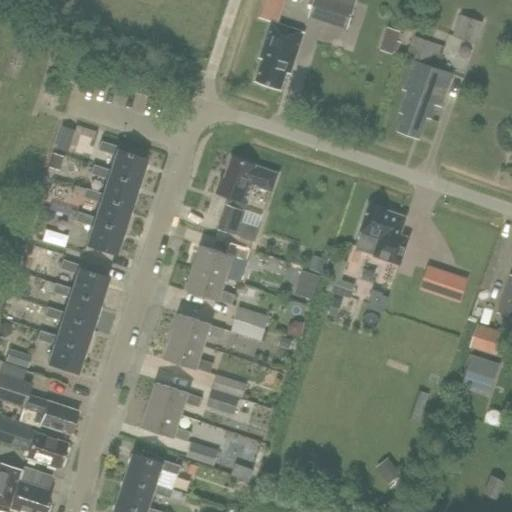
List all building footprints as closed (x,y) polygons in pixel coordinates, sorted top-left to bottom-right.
[(312,0),(307,17),(347,30),(355,5),(339,0),(312,0)] [(452,36),(474,44),(482,23),(460,15),(452,36)] [(289,73),(303,32),(278,24),(271,22),(260,58),(263,59),(256,80),(280,89),(286,72),(289,73)] [(393,54),(400,31),(388,27),(380,49),(393,54)] [(406,55),(438,66),(444,46),(413,35),(406,55)] [(420,137),(426,117),(431,119),(435,105),(440,107),(452,73),(413,60),(403,89),(407,91),(399,112),(403,114),(398,129),(420,137)] [(61,129),(55,151),(65,154),(72,132),(61,129)] [(108,173),(138,183),(146,159),(117,150),(118,147),(100,141),(97,150),(114,155),(109,170),(108,173)] [(63,157),(52,153),(48,166),(59,170),(63,157)] [(271,191),(278,173),(255,165),(232,156),(224,178),(221,177),(216,192),(247,202),(254,185),(271,191)] [(101,197),(131,207),(138,183),(108,173),(109,170),(93,165),(90,173),(107,179),(102,194),(101,197)] [(123,231),(131,207),(101,197),(102,194),(85,188),(82,197),(99,202),(94,217),(93,221),(123,231)] [(217,229),(254,241),(258,227),(242,221),(245,210),(226,204),(217,229)] [(400,265),(406,246),(397,243),(406,217),(390,211),(389,208),(386,210),(369,204),(360,231),(362,231),(356,249),(400,265)] [(54,216),(55,211),(44,208),(40,219),(47,221),(54,216)] [(93,221),(94,217),(77,212),(74,220),(91,226),(85,245),(115,255),(123,231),(93,221)] [(201,245),(194,267),(226,278),(230,265),(243,269),(250,248),(230,242),(226,253),(201,245)] [(324,273),(329,260),(314,255),(309,268),(324,273)] [(70,292),(100,301),(108,277),(79,268),(80,265),(62,259),(59,268),(76,274),(71,288),(70,292)] [(226,278),(194,267),(187,290),(219,300),(232,304),(235,294),(222,290),(226,278)] [(296,290),(295,294),(311,299),(319,276),(302,271),(296,290)] [(511,274),(510,274),(497,311),(511,316),(511,274)] [(449,277),(443,295),(460,300),(466,282),(449,277)] [(344,280),(339,294),(350,298),(355,284),(344,280)] [(62,316),(92,325),(100,301),(70,292),(71,288),(54,283),(51,292),(68,297),(64,312),(62,316)] [(389,297),(382,294),(373,292),(371,300),(368,307),(384,312),(389,297)] [(337,318),(343,300),(334,297),(328,315),(337,318)] [(85,349),(92,325),(62,316),(64,312),(47,306),(44,315),(61,321),(56,336),(55,339),(85,349)] [(239,306),(235,318),(264,328),(268,316),(239,306)] [(179,313),(172,335),(204,346),(207,334),(221,338),(224,329),(211,324),(179,313)] [(264,328),(235,318),(231,330),(261,340),(264,328)] [(11,327),(9,323),(4,321),(0,323),(0,334),(0,335),(4,336),(8,334),(11,327)] [(503,355),(511,332),(501,329),(478,321),(471,345),(494,352),(503,355)] [(77,373),(85,349),(55,339),(56,336),(39,330),(36,339),(53,344),(47,363),(77,373)] [(204,346),(172,335),(164,358),(196,368),(210,373),(213,363),(199,358),(204,346)] [(290,348),(293,340),(281,336),(279,344),(290,348)] [(5,360),(27,368),(31,356),(9,348),(5,360)] [(490,392),(499,363),(472,354),(463,383),(490,392)] [(17,379),(13,378),(2,374),(1,374),(0,373),(0,398),(23,406),(18,420),(39,427),(40,424),(70,434),(78,411),(27,395),(31,384),(20,380),(17,379)] [(246,384),(217,375),(213,387),(242,396),(246,384)] [(149,404),(181,414),(185,403),(199,407),(202,397),(188,393),(188,392),(156,382),(149,404)] [(239,397),(212,388),(207,405),(233,414),(239,397)] [(181,414),(149,404),(142,427),(174,437),(187,441),(191,431),(177,427),(181,414)] [(59,468),(67,443),(34,433),(34,432),(0,420),(0,439),(28,449),(25,458),(40,463),(40,461),(59,468)] [(185,456),(213,466),(218,450),(191,441),(185,456)] [(133,453),(126,477),(156,487),(157,483),(161,469),(178,474),(181,465),(163,459),(162,462),(133,453)] [(389,483),(401,474),(388,457),(376,467),(389,483)] [(49,491),(18,481),(22,470),(0,462),(0,504),(10,507),(9,510),(16,511),(44,511),(48,501),(46,500),(49,491)] [(253,470),(246,468),(243,479),(249,481),(253,470)] [(45,472),(41,486),(53,488),(56,474),(45,472)] [(482,492),(496,499),(504,481),(491,475),(482,492)] [(148,511),(149,507),(154,492),(171,498),(173,489),(157,483),(156,487),(126,477),(118,501),(148,511)] [(164,511),(149,507),(148,511),(118,501),(114,511),(164,511)]
